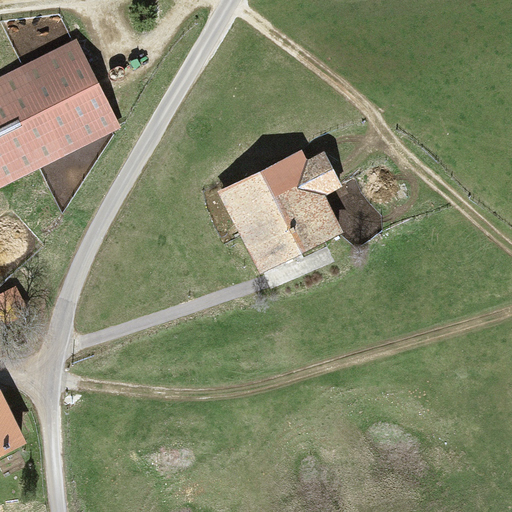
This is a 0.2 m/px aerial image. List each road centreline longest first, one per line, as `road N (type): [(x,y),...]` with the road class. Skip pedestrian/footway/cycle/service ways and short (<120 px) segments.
road 1 (unclassified): [(58,511),(50,379),(66,303),(106,211),(232,0)]
road 2 (track): [(511,308),(234,392),(155,392),(0,370)]
road 3 (track): [(232,1),(352,95),(511,249)]
